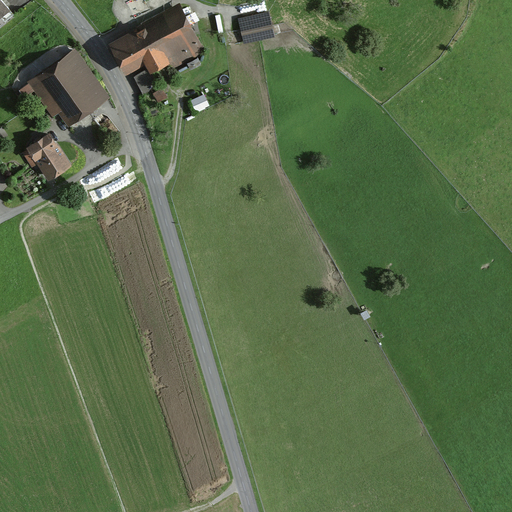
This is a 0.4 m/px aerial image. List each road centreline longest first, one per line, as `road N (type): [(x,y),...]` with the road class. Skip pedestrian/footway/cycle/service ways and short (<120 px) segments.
road 1 (unclassified): [(140,136),(251,511)]
road 2 (residential): [(0,222),(140,136)]
road 3 (unclassified): [(59,0),(108,59),(140,136)]
